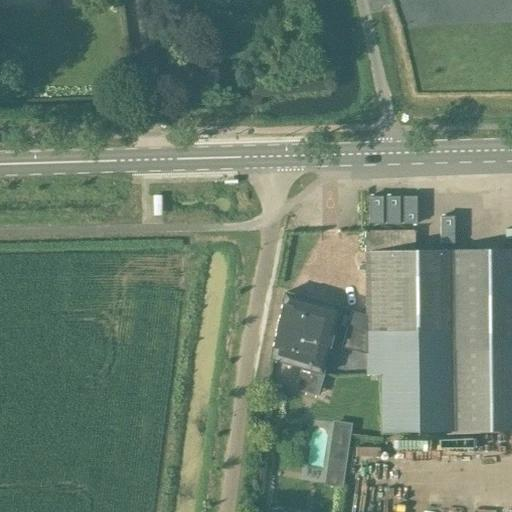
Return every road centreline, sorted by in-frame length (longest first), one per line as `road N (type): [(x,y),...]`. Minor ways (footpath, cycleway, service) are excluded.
road 1 (residential): [(227,511),(278,156)]
road 2 (tertiary): [(0,165),(278,156)]
